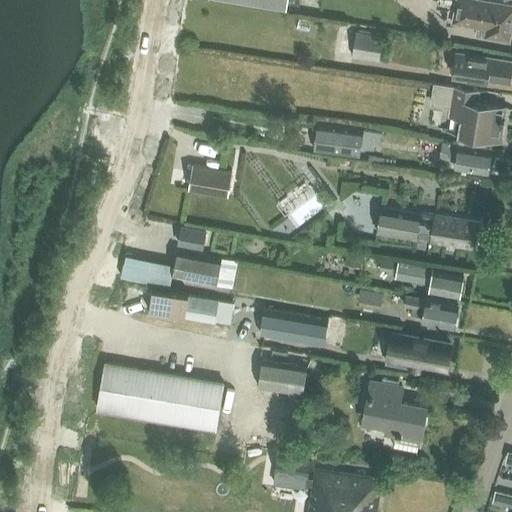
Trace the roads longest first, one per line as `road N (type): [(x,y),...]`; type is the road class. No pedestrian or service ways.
road 1 (residential): [(40,511),(67,324),(132,148),(159,0)]
road 2 (residential): [(472,511),(511,392)]
